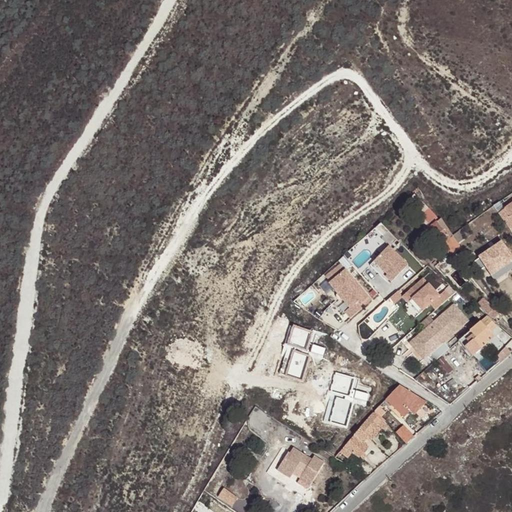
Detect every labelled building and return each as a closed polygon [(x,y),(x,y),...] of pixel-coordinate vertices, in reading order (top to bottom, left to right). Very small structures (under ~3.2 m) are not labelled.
[(421,218),(430,209),(421,201),(412,209),(421,218)] [(506,211),(501,203),(495,207),(500,214),(506,211)] [(511,220),(507,213),(502,216),(511,230),(511,220)] [(452,257),(463,248),(459,243),(454,235),(450,230),(446,233),(440,225),(442,224),(440,221),(429,229),(452,257)] [(454,235),(459,243),(467,238),(464,234),(470,229),(467,226),(454,235)] [(497,247),(509,263),(511,261),(511,256),(502,243),(497,247)] [(388,247),(374,262),(388,274),(386,277),(392,282),(407,266),(388,247)] [(493,274),(509,263),(497,247),(482,258),(493,274)] [(511,261),(509,263),(493,274),(497,280),(502,280),(503,279),(508,274),(510,275),(511,270),(511,261)] [(388,274),(374,262),(370,266),(383,279),(386,277),(388,274)] [(345,311),(351,318),(364,306),(362,303),(369,296),(346,269),(329,283),(336,292),(339,289),(343,293),(340,295),(350,307),(345,311)] [(407,303),(411,299),(428,284),(423,277),(402,297),(407,303)] [(428,284),(411,299),(423,312),(431,305),(440,296),(439,296),(428,284)] [(445,291),(439,296),(440,296),(431,305),(435,311),(451,297),(445,291)] [(491,315),(496,310),(487,298),(480,304),(490,315),(491,315)] [(429,332),(417,343),(422,350),(419,353),(424,359),(428,356),(434,363),(450,349),(444,342),(469,321),(455,305),(435,322),(440,328),(431,335),(429,332)] [(500,316),(496,310),(491,315),(495,320),(500,316)] [(488,316),(459,342),(473,358),(495,338),(492,334),(498,328),(488,316)] [(435,322),(410,343),(419,353),(422,350),(417,343),(429,332),(431,335),(440,328),(435,322)] [(399,385),(393,392),(408,405),(416,396),(399,385)] [(393,392),(388,397),(406,415),(412,410),(408,405),(393,392)] [(408,405),(412,410),(415,413),(426,402),(416,396),(408,405)] [(376,410),(386,420),(389,416),(379,407),(376,410)] [(360,429),(367,436),(373,429),(380,420),(373,413),(360,429)] [(397,432),(406,442),(414,436),(404,424),(397,432)] [(358,431),(355,435),(358,439),(363,442),(367,436),(360,429),(358,431)] [(371,440),(373,438),(377,433),(373,429),(367,436),(371,440)] [(346,445),(354,453),(359,457),(364,452),(368,447),(363,442),(358,439),(355,435),(346,445)] [(346,445),(341,451),(349,459),(354,453),(346,445)] [(289,452),(281,466),(295,474),(300,465),(307,470),(303,475),(314,482),(326,461),(316,455),(314,459),(295,447),(291,453),(289,452)] [(295,474),(281,466),(279,470),(292,478),(295,474)] [(312,485),(314,482),(303,475),(302,479),(312,485)] [(216,499),(231,508),(236,500),(222,490),(216,499)]
